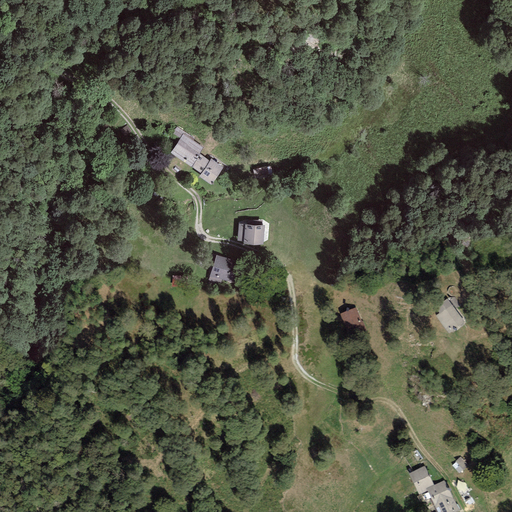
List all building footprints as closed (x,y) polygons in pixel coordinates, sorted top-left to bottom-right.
[(238,129),(215,114),(203,132),(226,147),(235,134),(238,129)] [(131,131),(127,125),(119,131),(123,136),(131,131)] [(180,160),(193,141),(194,139),(176,127),(172,133),(180,138),(170,153),(180,160)] [(204,148),(193,141),(180,160),(191,167),(200,154),(204,148)] [(223,168),(211,159),(209,161),(200,154),(191,167),(200,174),(199,177),(211,185),(223,168)] [(271,166),(252,169),(254,179),(273,176),(271,166)] [(243,241),(243,244),(263,245),(264,226),(238,224),(237,241),(243,241)] [(239,262),(216,255),(208,280),(220,284),(222,280),(233,283),(239,262)] [(184,277),(172,275),(171,286),(183,288),(184,277)] [(439,313),(436,315),(449,334),(464,322),(447,299),(435,307),(439,313)] [(361,322),(355,308),(339,314),(348,338),(366,331),(362,321),(361,322)] [(415,449),(411,452),(419,462),(423,459),(415,449)] [(468,466),(460,457),(455,461),(459,466),(455,469),(459,473),(468,466)] [(408,474),(419,495),(427,491),(426,489),(433,485),(424,466),(408,474)] [(433,485),(426,489),(427,491),(434,505),(452,496),(444,480),(433,485)] [(457,511),(459,511),(452,496),(434,505),(437,511),(457,511)]
